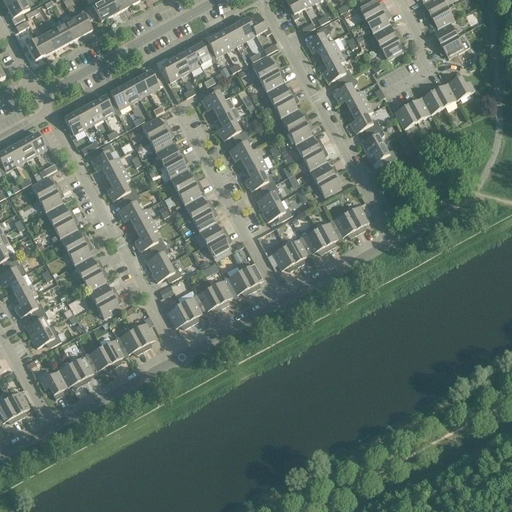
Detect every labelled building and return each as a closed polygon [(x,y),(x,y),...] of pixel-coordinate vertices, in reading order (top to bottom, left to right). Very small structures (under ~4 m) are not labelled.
[(24,2),(23,0),(4,0),(2,1),(7,11),(24,2)] [(120,13),(112,0),(105,0),(102,2),(111,19),(120,13)] [(130,8),(125,0),(112,0),(120,13),(130,8)] [(125,0),(130,8),(140,3),(138,0),(125,0)] [(305,11),(298,0),(285,0),(293,15),(291,16),(294,22),(299,20),(298,15),(305,11)] [(315,6),(311,0),(298,0),(305,11),(315,6)] [(379,7),(376,0),(359,9),(366,23),(387,11),(384,5),(379,7)] [(448,10),(442,0),(434,0),(424,6),(427,12),(423,14),(427,21),(448,10)] [(29,12),(24,2),(7,11),(13,20),(11,21),(14,27),(25,21),(22,16),(29,12)] [(111,19),(102,2),(87,10),(93,21),(98,18),(101,24),(111,19)] [(93,21),(87,10),(81,13),(82,16),(73,21),(82,38),(92,32),(87,24),(93,21)] [(455,23),(448,10),(427,21),(431,28),(435,26),(438,31),(438,32),(451,25),(451,26),(455,23)] [(391,18),(387,11),(366,23),(373,36),(390,27),(387,20),(391,18)] [(257,15),(247,20),(256,37),(263,34),(266,38),(271,35),(268,29),(266,30),(257,15)] [(256,37),(247,20),(237,26),(246,43),(256,37)] [(82,38),(73,21),(64,26),(73,43),(82,38)] [(29,29),(26,23),(15,29),(18,34),(29,29)] [(302,31),(305,36),(315,30),(312,25),(302,31)] [(438,32),(438,31),(434,34),(437,41),(433,43),(437,50),(458,38),(451,26),(451,25),(438,32)] [(73,43),(64,26),(54,31),(63,48),(73,43)] [(246,43),(237,26),(227,31),(236,49),(246,43)] [(394,33),(390,27),(373,36),(381,49),(402,38),(398,31),(394,33)] [(325,28),(314,34),(317,39),(306,45),(312,56),(318,53),(317,52),(329,46),(329,45),(326,39),(329,36),(328,34),(325,28)] [(63,48),(54,31),(45,37),(54,53),(63,48)] [(236,49),(227,31),(217,37),(226,54),(236,49)] [(54,53),(45,37),(35,42),(44,58),(54,53)] [(226,54),(217,37),(206,42),(202,41),(201,45),(206,54),(211,51),(216,60),(226,54)] [(405,44),(402,38),(381,49),(388,63),(405,53),(401,47),(405,44)] [(465,52),(458,38),(437,50),(441,57),(445,54),(449,61),(465,52)] [(44,58),(35,42),(25,47),(34,64),(44,58)] [(334,42),(329,45),(329,46),(317,52),(318,53),(323,62),(340,53),(334,42)] [(206,54),(201,45),(191,51),(200,68),(210,63),(215,64),(216,60),(211,51),(206,54)] [(264,51),(266,57),(277,51),(274,46),(264,51)] [(200,68),(191,51),(181,56),(190,74),(200,68)] [(346,63),(340,53),(323,62),(328,72),(340,66),(341,66),(346,63)] [(190,74),(181,56),(171,62),(180,79),(190,74)] [(272,65),(268,59),(252,68),(259,81),(280,70),(276,63),(272,65)] [(180,79),(171,62),(160,67),(170,85),(180,79)] [(380,64),(373,68),(376,74),(383,70),(380,64)] [(328,72),(323,75),(329,86),(340,80),(342,84),(353,79),(349,71),(344,72),(341,66),(340,66),(328,72)] [(225,69),(220,72),(224,79),(229,76),(225,69)] [(284,77),(280,70),(259,81),(266,94),(283,85),(280,79),(284,77)] [(150,73),(140,79),(149,96),(160,90),(150,73)] [(459,74),(452,78),(454,82),(448,86),(457,103),(475,93),(470,84),(466,86),(459,74)] [(149,96),(140,79),(130,84),(139,101),(149,96)] [(357,86),(353,79),(342,84),(345,89),(334,95),(340,106),(345,103),(357,96),(353,90),(357,86)] [(139,101),(130,84),(120,90),(129,107),(139,101)] [(188,84),(184,86),(188,93),(192,90),(188,84)] [(219,85),(209,91),(212,96),(201,102),(207,113),(212,110),(224,103),(220,97),(224,93),(219,85)] [(287,92),(283,85),(266,94),(274,108),(295,96),(291,89),(287,92)] [(442,89),(439,85),(432,89),(444,110),(457,103),(448,86),(442,89)] [(444,110),(432,89),(426,92),(428,97),(422,100),(431,117),(444,110)] [(129,107),(120,90),(110,95),(105,94),(104,98),(109,107),(115,104),(119,112),(129,107)] [(368,103),(362,93),(357,96),(345,103),(350,113),(368,103)] [(298,103),(295,96),(274,108),(281,121),(297,112),(294,105),(298,103)] [(109,107),(104,98),(94,104),(104,121),(114,115),(118,117),(119,112),(115,104),(109,107)] [(415,104),(413,99),(406,103),(418,124),(431,117),(422,100),(415,104)] [(229,100),(224,103),(212,110),(217,120),(235,110),(229,100)] [(374,114),(368,103),(350,113),(356,122),(356,123),(368,116),(368,117),(374,114)] [(418,124),(406,103),(399,107),(402,111),(395,115),(404,132),(418,124)] [(104,121),(94,104),(84,109),(94,126),(104,121)] [(94,126),(84,109),(74,115),(84,132),(94,126)] [(240,121),(235,110),(217,120),(223,129),(223,130),(235,123),(235,124),(240,121)] [(301,118),(297,112),(281,121),(288,134),(309,122),(305,116),(301,118)] [(84,132),(74,115),(64,120),(73,138),(84,132)] [(356,123),(356,122),(350,125),(356,136),(367,130),(370,135),(380,129),(376,122),(372,123),(368,117),(368,116),(356,123)] [(162,126),(158,119),(141,128),(149,142),(170,130),(166,123),(162,126)] [(313,129),(309,122),(288,134),(295,147),(312,138),(308,132),(313,129)] [(223,130),(223,129),(217,132),(223,143),(234,137),(237,142),(247,136),(243,129),(238,130),(235,124),(235,123),(223,130)] [(384,137),(380,129),(370,135),(373,140),(362,146),(367,156),(385,147),(381,140),(384,137)] [(173,137),(170,130),(149,142),(156,155),(172,146),(169,139),(173,137)] [(37,135),(27,141),(36,158),(47,152),(37,135)] [(251,144),(247,136),(237,142),(239,147),(229,153),(235,164),(240,161),(240,160),(252,154),(251,153),(248,147),(251,144)] [(315,145),(312,138),(295,147),(302,160),(323,149),(320,142),(315,145)] [(36,158),(27,141),(17,146),(26,163),(36,158)] [(26,163),(17,146),(7,151),(16,169),(26,163)] [(94,151),(91,146),(81,151),(84,157),(94,151)] [(113,154),(109,146),(98,151),(101,157),(90,163),(96,174),(102,171),(101,170),(113,164),(113,163),(110,157),(113,154)] [(176,152),(172,146),(156,155),(163,168),(184,157),(180,150),(176,152)] [(409,146),(404,149),(407,154),(412,152),(409,146)] [(388,153),(385,147),(367,156),(373,167),(384,161),(387,166),(397,160),(393,152),(388,153)] [(327,156),(323,149),(302,160),(310,174),(326,165),(323,158),(327,156)] [(257,150),(251,153),(252,154),(240,160),(240,161),(245,170),(262,161),(257,150)] [(16,169),(7,151),(0,155),(0,163),(1,166),(0,166),(0,176),(0,177),(5,179),(6,174),(16,169)] [(188,163),(184,157),(163,168),(170,181),(187,172),(183,166),(188,163)] [(118,160),(113,163),(113,164),(101,170),(102,171),(107,180),(124,171),(118,160)] [(268,171),(262,161),(245,170),(250,180),(262,174),(263,174),(268,171)] [(330,171),(326,165),(310,174),(317,187),(338,175),(334,169),(330,171)] [(54,166),(44,172),(47,177),(57,171),(54,166)] [(130,181),(124,171),(107,180),(112,190),(124,184),(125,184),(130,181)] [(190,178),(187,172),(170,181),(177,194),(198,183),(195,176),(190,178)] [(250,180),(245,183),(251,194),(262,188),(264,193),(275,187),(271,179),(266,180),(263,174),(262,174),(250,180)] [(342,182),(338,175),(317,187),(324,200),(341,191),(337,184),(342,182)] [(51,186),(48,179),(31,188),(38,202),(59,190),(56,184),(51,186)] [(202,190),(198,183),(177,194),(185,208),(201,199),(198,192),(202,190)] [(112,190),(107,193),(113,204),(124,198),(126,202),(137,197),(133,189),(128,190),(125,184),(124,184),(112,190)] [(279,194),(275,187),(264,193),(267,197),(256,203),(262,214),(279,204),(276,198),(279,194)] [(63,197),(59,190),(38,202),(46,215),(62,206),(59,200),(63,197)] [(141,204),(137,197),(126,202),(129,207),(118,213),(124,224),(129,221),(141,214),(137,208),(141,204)] [(205,205),(201,199),(185,208),(192,221),(213,209),(209,203),(205,205)] [(283,211),(279,204),(262,214),(268,224),(278,218),(281,223),(292,218),(288,210),(283,211)] [(66,212),(62,206),(46,215),(53,228),(74,217),(70,210),(66,212)] [(360,208),(346,215),(358,236),(365,233),(362,228),(369,225),(360,208)] [(217,216),(213,209),(192,221),(199,234),(216,225),(212,219),(217,216)] [(152,221),(146,211),(141,214),(129,221),(135,231),(152,221)] [(358,236),(346,215),(333,222),(338,231),(334,234),(338,242),(342,243),(342,239),(349,236),(351,240),(358,236)] [(78,223),(74,217),(53,228),(60,241),(77,232),(73,226),(78,223)] [(157,232),(152,221),(135,231),(140,240),(140,241),(152,234),(152,235),(157,232)] [(329,225),(316,232),(327,253),(334,249),(332,245),(338,242),(334,234),(338,231),(333,222),(330,221),(329,225)] [(219,231),(216,225),(199,234),(206,247),(227,236),(224,229),(219,231)] [(80,239),(77,232),(60,241),(67,254),(88,243),(85,236),(80,239)] [(327,253),(316,232),(303,239),(308,248),(303,251),(308,258),(311,259),(312,256),(318,252),(321,257),(327,253)] [(140,241),(140,240),(134,243),(140,254),(151,248),(154,253),(164,247),(160,240),(156,241),(152,235),(152,234),(140,241)] [(10,247),(4,236),(0,238),(0,251),(4,249),(4,250),(10,247)] [(231,243),(227,236),(206,247),(214,261),(230,252),(227,245),(231,243)] [(299,242),(285,249),(297,270),(304,266),(301,262),(308,258),(303,251),(308,248),(303,239),(299,238),(299,242)] [(92,250),(88,243),(67,254),(75,268),(91,259),(88,252),(92,250)] [(168,255),(164,247),(154,253),(157,258),(146,264),(151,274),(169,265),(165,258),(168,255)] [(0,251),(0,265),(3,263),(6,268),(17,262),(12,255),(8,256),(4,250),(4,249),(0,251)] [(297,270),(285,249),(272,256),(281,273),(288,269),(290,273),(297,270)] [(237,253),(232,256),(237,264),(241,262),(237,253)] [(95,265),(91,259),(75,268),(82,281),(103,270),(99,263),(95,265)] [(17,262),(6,268),(9,273),(0,277),(0,282),(4,290),(9,287),(9,286),(21,280),(20,279),(25,277),(24,276),(25,275),(20,267),(19,268),(17,262)] [(206,262),(199,266),(201,270),(209,266),(206,262)] [(172,271),(169,265),(151,274),(157,285),(168,279),(171,284),(181,278),(177,270),(172,271)] [(214,265),(208,268),(212,275),(218,272),(214,265)] [(254,266),(241,273),(252,294),(259,290),(257,286),(263,282),(254,266)] [(107,276),(103,270),(82,281),(89,294),(106,285),(102,279),(107,276)] [(252,294),(241,273),(228,280),(233,289),(228,292),(232,299),(236,300),(237,297),(243,294),(245,298),(252,294)] [(26,277),(25,277),(20,279),(21,280),(9,286),(9,287),(14,297),(31,287),(26,277)] [(223,283),(210,290),(222,311),(228,307),(226,303),(232,299),(228,292),(233,289),(228,280),(224,279),(223,283)] [(109,291),(106,285),(89,294),(96,307),(117,296),(114,289),(109,291)] [(37,298),(31,287),(14,297),(19,306),(20,306),(32,300),(37,298)] [(170,289),(160,295),(163,301),(173,295),(170,289)] [(222,311),(210,290),(197,297),(202,306),(198,308),(202,316),(205,317),(206,314),(213,310),(215,315),(222,311)] [(121,303),(117,296),(96,307),(104,321),(120,312),(117,305),(121,303)] [(193,299),(180,307),(191,328),(198,324),(196,320),(202,316),(198,308),(202,306),(197,297),(194,296),(193,299)] [(20,306),(19,306),(14,309),(20,320),(31,314),(34,319),(44,313),(40,306),(35,307),(32,300),(20,306)] [(191,328),(180,307),(166,314),(175,331),(182,327),(184,331),(191,328)] [(69,312),(64,315),(67,320),(72,317),(69,312)] [(48,320),(44,313),(34,319),(36,324),(25,329),(31,340),(48,330),(45,324),(48,320)] [(146,325),(132,333),(144,354),(150,350),(148,346),(155,342),(146,325)] [(52,328),(48,330),(31,340),(37,350),(48,344),(51,350),(61,344),(52,328)] [(144,354),(132,333),(119,340),(124,349),(120,351),(124,359),(127,360),(128,356),(134,353),(137,357),(144,354)] [(115,342),(102,349),(113,370),(120,367),(117,362),(124,359),(120,351),(124,349),(119,340),(116,339),(115,342)] [(113,370),(102,349),(88,356),(93,365),(89,368),(93,376),(97,377),(98,373),(104,370),(106,374),(113,370)] [(84,359),(71,366),(82,387),(89,383),(87,379),(93,376),(89,368),(93,365),(88,356),(85,355),(84,359)] [(82,387),(71,366),(58,373),(67,390),(73,386),(76,391),(82,387)] [(67,390),(58,373),(40,383),(45,392),(49,390),(55,402),(63,398),(60,393),(67,390)] [(20,394),(7,401),(18,422),(25,418),(22,414),(29,410),(20,394)] [(18,422),(7,401),(0,404),(0,427),(2,428),(3,425),(9,422),(11,426),(18,422)]
